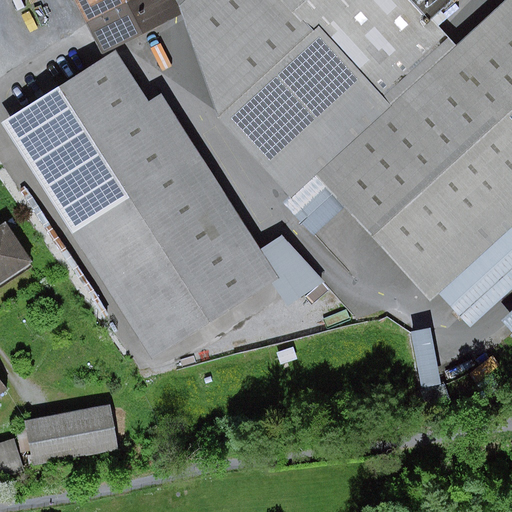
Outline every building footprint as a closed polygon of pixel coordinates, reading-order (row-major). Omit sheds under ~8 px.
[(174,0),(71,0),(100,58),(107,53),(182,16),(179,7),(174,0)] [(511,0),(509,0),(456,46),(430,20),(451,0),(186,0),(179,7),(182,16),(220,117),(289,197),(316,174),(429,304),(438,295),(469,328),(511,289),(511,0)] [(100,58),(6,121),(152,356),(275,282),(157,93),(139,104),(107,53),(100,58)] [(0,276),(22,265),(0,227),(0,276)] [(421,379),(438,377),(431,323),(414,326),(421,379)] [(27,411),(33,458),(119,447),(113,400),(27,411)] [(16,435),(0,439),(0,466),(23,459),(16,435)]
